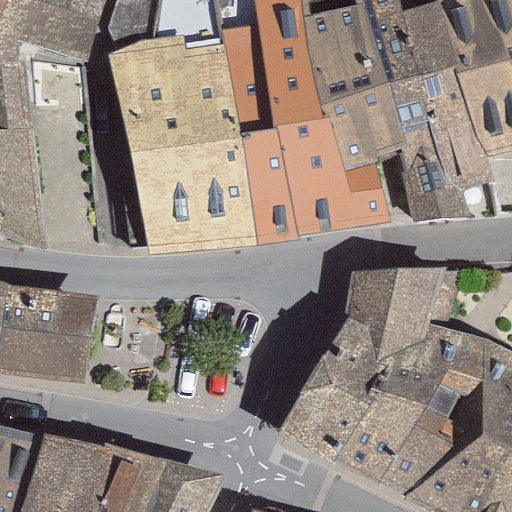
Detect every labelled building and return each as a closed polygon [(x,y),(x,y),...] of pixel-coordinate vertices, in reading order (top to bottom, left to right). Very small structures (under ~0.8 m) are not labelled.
[(105,0),(8,0),(0,21),(0,67),(26,66),(25,45),(86,64),(105,0)] [(0,0),(0,21),(8,0),(0,0)] [(511,0),(437,0),(392,13),(388,0),(209,0),(216,51),(173,57),(169,36),(128,38),(99,60),(109,196),(137,259),(251,253),(383,228),(369,166),(386,160),(407,222),(459,221),(453,194),(482,186),(478,166),(511,157),(511,0)] [(44,248),(26,66),(0,67),(0,232),(5,236),(44,248)] [(450,274),(341,279),(326,332),(269,440),(406,511),(511,511),(511,371),(429,331),(450,274)] [(0,384),(76,394),(87,310),(0,291),(0,384)] [(0,511),(18,511),(43,440),(0,429),(0,511)] [(82,511),(103,449),(43,440),(18,511),(82,511)] [(136,511),(158,461),(103,449),(82,511),(136,511)] [(198,511),(217,476),(158,461),(136,511),(198,511)]
